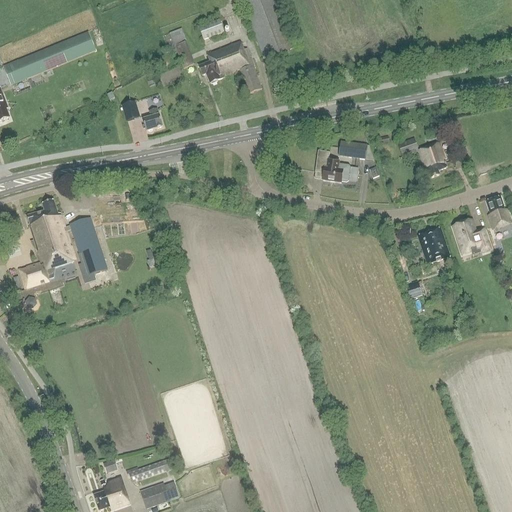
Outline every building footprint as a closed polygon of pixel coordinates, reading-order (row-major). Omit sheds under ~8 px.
[(264,60),(295,49),(276,0),(251,0),(243,3),(264,60)] [(198,29),(203,41),(224,33),(219,20),(198,29)] [(12,86),(96,52),(89,33),(4,67),(12,86)] [(175,47),(184,70),(195,65),(186,43),(175,47)] [(210,85),(225,79),(224,77),(239,71),(248,95),(262,90),(254,70),(255,69),(251,58),(247,59),(240,43),(207,56),(210,63),(199,67),(202,77),(206,75),(210,85)] [(8,110),(0,88),(0,121),(10,118),(7,110),(8,110)] [(109,102),(114,99),(111,94),(106,96),(109,102)] [(161,95),(137,100),(139,112),(163,106),(161,95)] [(136,102),(122,106),(126,122),(134,119),(131,110),(137,108),(136,102)] [(143,120),(146,132),(163,128),(159,116),(157,110),(149,112),(151,118),(143,120)] [(419,151),(415,139),(399,145),(403,157),(419,151)] [(374,162),(369,147),(367,147),(341,143),(339,153),(363,156),(362,160),(374,162)] [(438,172),(447,169),(444,160),(445,160),(440,144),(419,151),(425,169),(427,169),(431,179),(439,176),(438,172)] [(339,165),(339,162),(328,160),(329,153),(318,152),(315,170),(324,171),(323,182),(341,184),(341,182),(347,183),(348,181),(350,169),(349,167),(339,165)] [(370,171),(373,179),(379,177),(376,169),(370,171)] [(488,216),(492,231),(511,225),(507,210),(504,211),(500,198),(486,203),(490,215),(488,216)] [(47,274),(50,273),(50,269),(76,261),(67,232),(72,231),(87,277),(108,271),(91,219),(70,225),(70,226),(65,228),(61,214),(58,215),(53,201),(43,204),(45,211),(27,217),(41,263),(19,270),(25,290),(49,283),(47,274)] [(472,221),(453,228),(462,256),(472,252),(471,251),(480,248),(482,254),(491,251),(484,230),(476,233),(472,221)] [(427,266),(450,258),(440,229),(418,237),(427,266)] [(155,260),(150,250),(146,252),(149,261),(149,262),(153,261),(155,260)] [(443,270),(446,277),(454,274),(452,267),(443,270)] [(408,288),(411,299),(422,295),(418,285),(408,288)] [(163,463),(136,472),(129,475),(133,485),(166,472),(163,463)] [(105,493),(94,497),(99,511),(110,508),(111,511),(130,505),(123,483),(104,490),(105,493)] [(174,484),(165,487),(164,485),(141,493),(147,511),(179,499),(174,484)]
